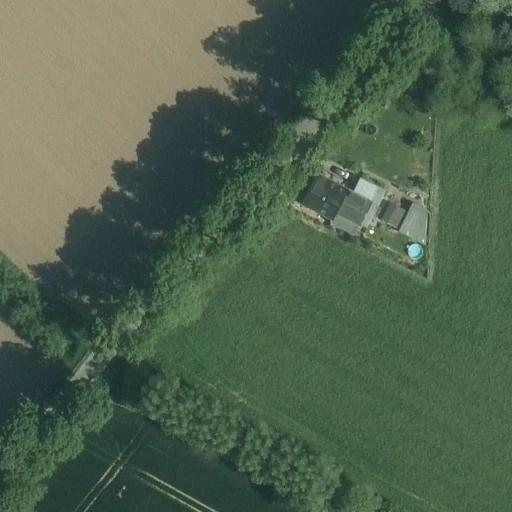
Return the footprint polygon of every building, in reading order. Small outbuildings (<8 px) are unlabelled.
[(350,189),(319,173),(304,203),(334,219),(344,200),(350,189)] [(387,189),(362,177),(355,191),(354,192),(379,205),(387,189)] [(355,191),(350,189),(334,219),(333,221),(356,233),(359,228),(356,226),(359,221),(362,222),(372,202),(379,205),(354,192),(355,191)] [(408,212),(392,203),(387,214),(403,223),(408,212)] [(428,219),(415,213),(405,233),(426,244),(428,219)]
